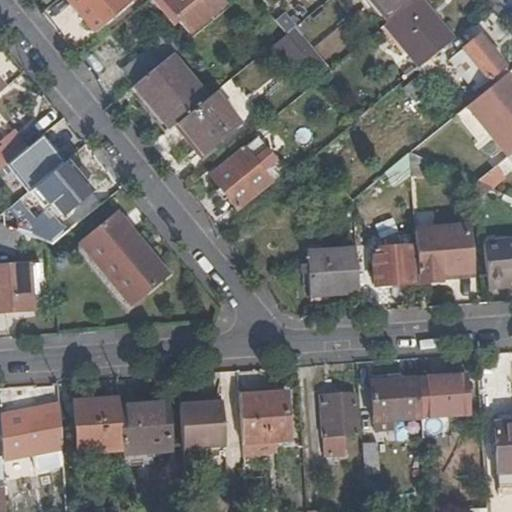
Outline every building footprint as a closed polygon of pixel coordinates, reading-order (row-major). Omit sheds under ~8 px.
[(67,0),(94,29),(130,0),(129,0),(67,0)] [(161,0),(163,2),(189,33),(222,7),(216,0),(161,0)] [(368,0),(386,23),(415,0),(368,0)] [(441,50),(452,41),(444,31),(418,0),(396,18),(385,27),(395,39),(418,68),(423,64),(436,54),(441,50)] [(449,27),(428,0),(418,0),(444,31),(449,27)] [(285,16),(275,23),(285,34),(292,29),(293,28),(285,16)] [(385,27),(380,32),(389,43),(395,39),(385,27)] [(292,29),(285,34),(303,55),(309,50),(292,29)] [(323,61),(345,47),(335,32),(313,46),(323,61)] [(303,55),(285,34),(275,43),(268,48),(289,73),(305,59),(303,55)] [(450,61),(443,53),(438,57),(432,62),(427,66),(438,79),(452,67),(472,93),(482,88),(485,92),(497,82),(494,76),(505,67),(480,36),(450,61)] [(132,86),(134,85),(170,55),(173,53),(177,50),(165,37),(120,73),(132,86)] [(320,77),(326,72),(309,50),(303,55),(305,59),(320,77)] [(438,57),(443,53),(441,50),(436,54),(423,64),(418,68),(417,69),(418,73),(419,72),(427,66),(432,62),(438,57)] [(170,55),(134,85),(147,101),(150,100),(172,127),(173,126),(177,123),(193,110),(209,97),(173,53),(170,55)] [(419,72),(418,73),(401,87),(411,99),(438,79),(427,66),(419,72)] [(505,75),(497,82),(485,92),(472,103),(466,107),(490,136),(507,157),(511,153),(511,79),(507,74),(505,75)] [(241,121),(218,89),(211,95),(236,125),(241,121)] [(211,95),(209,97),(193,110),(177,123),(193,143),(201,153),(236,125),(211,95)] [(150,100),(147,101),(143,106),(165,133),(172,127),(150,100)] [(426,118),(421,122),(425,127),(429,123),(426,118)] [(193,143),(177,123),(173,126),(190,146),(193,143)] [(257,138),(209,176),(237,210),(269,183),(253,161),(267,150),(257,138)] [(51,155),(38,139),(7,164),(5,166),(17,180),(51,155)] [(426,161),(409,154),(411,178),(428,177),(426,161)] [(0,192),(17,180),(5,166),(0,170),(0,192)] [(503,180),(494,168),(476,182),(492,189),(503,180)] [(45,241),(51,244),(79,222),(71,213),(60,221),(46,207),(48,205),(28,182),(17,191),(36,214),(16,229),(34,237),(45,241)] [(115,213),(79,243),(129,304),(165,274),(115,213)] [(461,216),(414,219),(418,281),(440,279),(440,274),(467,271),(461,216)] [(0,248),(24,258),(34,237),(16,229),(0,222),(0,248)] [(398,240),(386,241),(386,248),(371,250),(374,286),(414,283),(412,247),(399,248),(398,240)] [(511,242),(483,245),(485,261),(488,286),(508,283),(511,282),(511,242)] [(129,304),(79,243),(72,249),(123,309),(129,304)] [(358,293),(355,249),(306,253),(310,295),(329,294),(358,293)] [(40,265),(0,267),(0,310),(31,309),(30,283),(41,282),(40,265)] [(488,286),(488,292),(509,290),(508,283),(488,286)] [(466,375),(419,379),(421,418),(468,414),(466,375)] [(421,418),(419,379),(370,382),(373,423),(421,418)] [(285,392),(239,396),(242,442),(289,439),(285,392)] [(355,394),(320,397),(323,455),(345,454),(344,436),(357,435),(355,394)] [(119,404),(118,400),(74,403),(77,453),(122,450),(119,404)] [(136,452),(152,451),(169,450),(166,401),(119,404),(122,450),(122,453),(136,452)] [(222,403),(179,406),(180,420),(182,453),(225,451),(222,403)] [(58,405),(0,417),(0,428),(3,458),(27,453),(61,447),(58,405)] [(511,411),(494,413),(497,457),(499,490),(511,489),(511,411)] [(377,438),(362,439),(362,440),(364,469),(379,467),(377,438)] [(61,447),(27,453),(29,465),(35,469),(62,464),(62,460),(61,447)] [(122,453),(123,464),(152,462),(152,451),(136,452),(122,453)] [(75,459),(62,460),(62,464),(64,491),(77,490),(75,459)]
